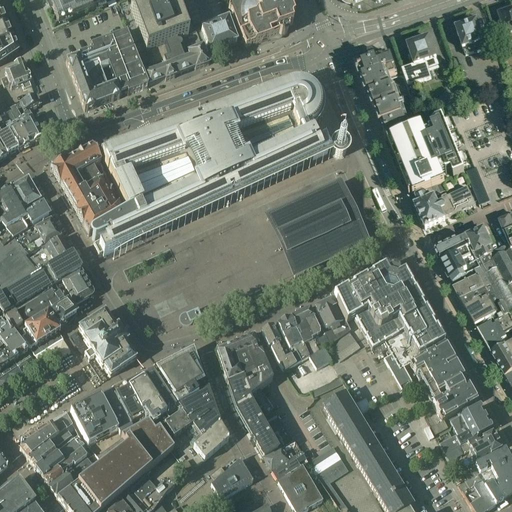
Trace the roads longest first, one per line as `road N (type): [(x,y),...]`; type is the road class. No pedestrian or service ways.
road 1 (tertiary): [(74,129),(98,130),(324,44)]
road 2 (tertiary): [(408,248),(324,44)]
road 3 (tertiary): [(511,433),(408,248)]
road 4 (tertiary): [(23,0),(74,129)]
